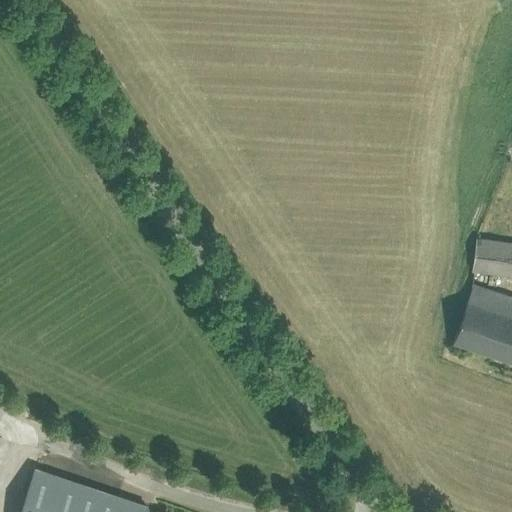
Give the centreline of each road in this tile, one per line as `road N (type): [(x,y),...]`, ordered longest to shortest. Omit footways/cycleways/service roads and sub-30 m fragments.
road 1 (unclassified): [(386,511),(34,0)]
road 2 (unknown): [(286,511),(50,450)]
